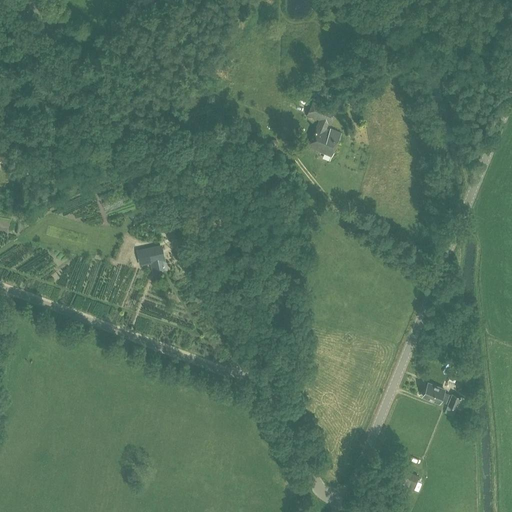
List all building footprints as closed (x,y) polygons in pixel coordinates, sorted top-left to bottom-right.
[(308,146),(331,156),(341,133),(330,129),(330,130),(326,128),(328,123),(331,124),(338,108),(314,99),(307,115),(319,120),(308,146)] [(0,160),(1,159),(5,162),(11,155),(0,146),(0,160)] [(168,269),(164,254),(149,258),(152,273),(168,269)] [(455,374),(464,377),(466,371),(465,371),(466,370),(458,367),(455,374)] [(423,396),(438,402),(439,399),(446,402),(449,393),(443,391),(444,389),(429,382),(423,396)] [(448,405),(456,408),(460,397),(452,393),(448,405)] [(397,472),(392,482),(412,491),(417,480),(397,472)]
